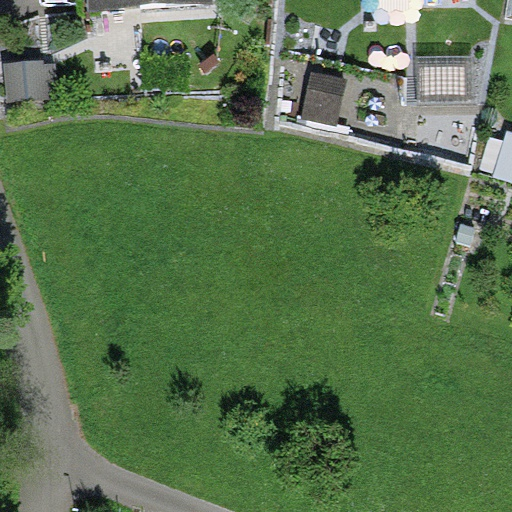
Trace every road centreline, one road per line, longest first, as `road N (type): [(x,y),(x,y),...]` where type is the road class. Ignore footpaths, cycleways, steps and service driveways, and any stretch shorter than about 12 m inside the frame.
road 1 (residential): [(0,257),(31,360),(47,458),(44,511)]
road 2 (track): [(188,511),(47,458)]
